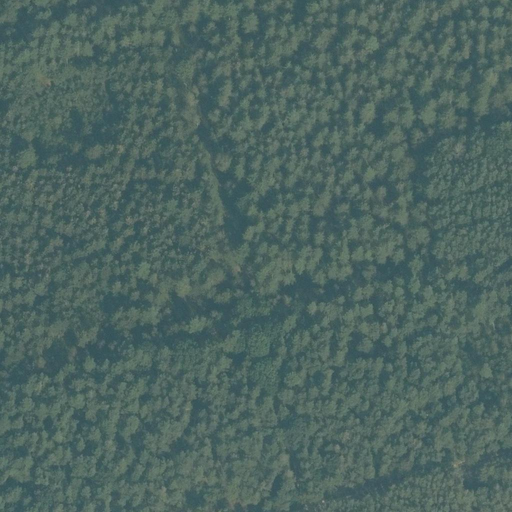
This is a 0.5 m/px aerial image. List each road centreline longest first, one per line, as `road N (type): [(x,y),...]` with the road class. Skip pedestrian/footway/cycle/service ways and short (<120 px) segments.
road 1 (track): [(169,0),(300,511)]
road 2 (track): [(511,256),(254,324)]
road 3 (track): [(511,455),(314,511)]
